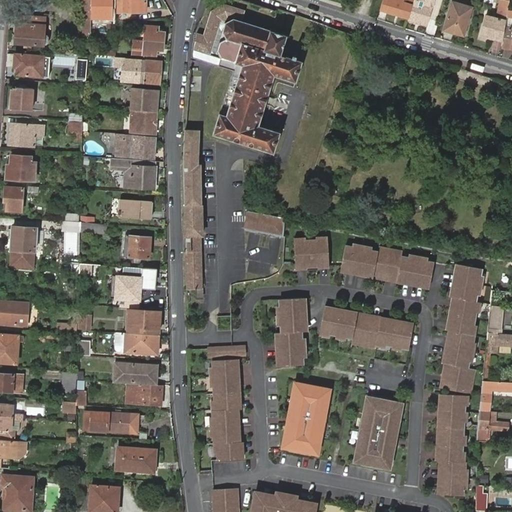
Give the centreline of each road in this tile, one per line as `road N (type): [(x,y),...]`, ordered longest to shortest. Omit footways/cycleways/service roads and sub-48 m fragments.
road 1 (residential): [(186,0),(173,182),(179,402),(195,511)]
road 2 (tertiary): [(511,69),(292,0)]
